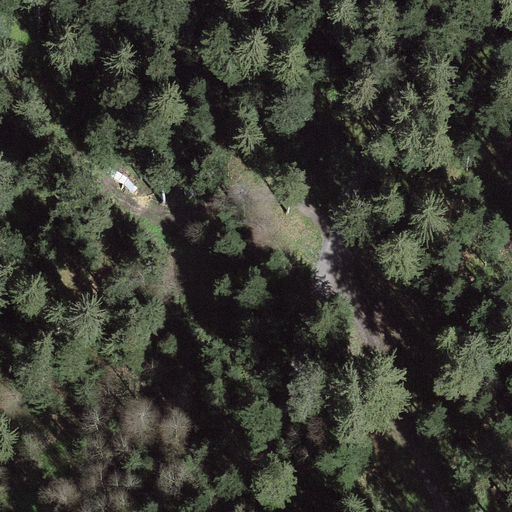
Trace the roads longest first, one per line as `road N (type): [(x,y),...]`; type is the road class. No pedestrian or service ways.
road 1 (track): [(228,511),(264,454),(299,366),(347,202),(376,137),(472,0)]
road 2 (track): [(422,511),(415,445),(333,249)]
